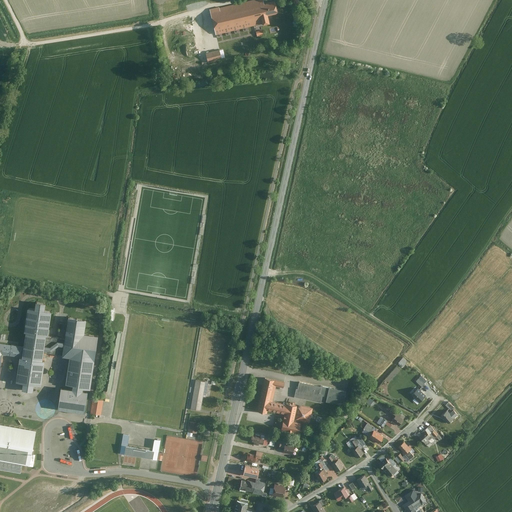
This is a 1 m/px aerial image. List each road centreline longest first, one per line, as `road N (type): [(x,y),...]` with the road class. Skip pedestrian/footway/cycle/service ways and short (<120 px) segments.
road 1 (secondary): [(212,511),(325,0)]
road 2 (track): [(23,41),(243,0)]
